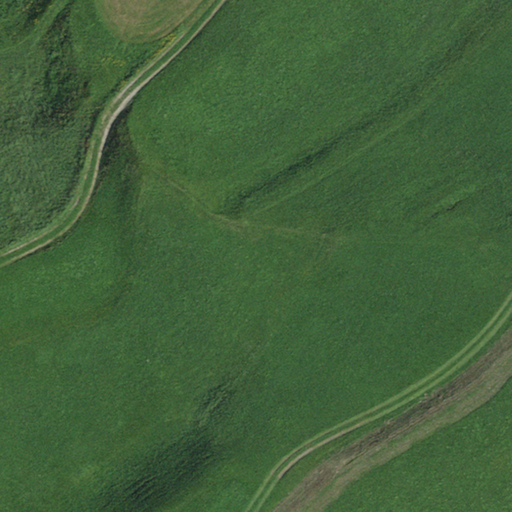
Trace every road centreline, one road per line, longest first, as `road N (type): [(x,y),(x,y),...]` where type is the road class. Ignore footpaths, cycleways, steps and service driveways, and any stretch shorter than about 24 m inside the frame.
road 1 (track): [(0,260),(70,225),(105,113),(216,0)]
road 2 (track): [(252,511),(280,471),(399,402),(474,347),(511,306)]
